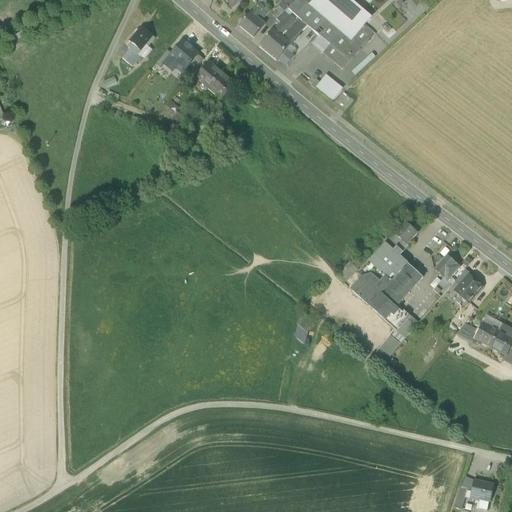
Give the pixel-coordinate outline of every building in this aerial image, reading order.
[(225,0),(232,8),(241,0),(225,0)] [(251,0),(252,0),(258,6),(259,4),(265,9),(268,6),(265,0),(251,0)] [(288,0),(272,15),(276,20),(277,19),(298,0),(288,0)] [(323,55),(334,64),(353,42),(328,19),(310,5),(315,0),(298,0),(277,19),(276,20),(280,24),(274,30),(291,44),(308,27),(319,36),(330,46),(323,55)] [(347,0),(315,0),(310,5),(328,19),(353,42),(365,27),(365,26),(370,19),(347,0)] [(251,13),(258,19),(265,9),(259,4),(258,6),(251,13)] [(240,27),(254,39),(265,25),(258,19),(251,13),(240,27)] [(365,27),(353,42),(334,64),(342,70),(372,33),(373,33),(365,27)] [(130,42),(131,43),(141,52),(146,46),(153,37),(142,28),(130,42)] [(262,45),(278,59),(285,51),(290,45),(291,44),(274,30),(262,45)] [(311,45),(323,55),(330,46),(319,36),(311,45)] [(172,55),(164,65),(172,72),(179,65),(186,70),(191,65),(198,55),(199,55),(191,49),(192,49),(191,48),(188,46),(188,45),(188,46),(183,42),(172,55)] [(138,55),(141,52),(131,43),(128,47),(131,50),(127,54),(134,60),(138,55)] [(297,50),(290,45),(285,51),(292,56),(297,50)] [(152,51),(146,46),(141,52),(138,55),(144,60),(152,51)] [(156,65),(160,69),(164,65),(172,55),(168,51),(156,65)] [(278,59),(286,65),(293,57),(292,56),(285,51),(278,59)] [(123,59),(132,68),(137,62),(134,60),(127,54),(123,59)] [(372,54),(352,73),(356,77),(376,58),(372,54)] [(191,65),(197,70),(204,61),(198,55),(191,65)] [(195,80),(209,92),(222,75),(209,64),(195,80)] [(236,86),(222,75),(209,92),(222,102),(236,86)] [(114,77),(103,83),(106,89),(117,84),(114,77)] [(317,88),(333,101),(342,89),(326,77),(320,84),(317,88)] [(311,87),(315,90),(317,88),(320,84),(316,81),(311,87)] [(107,98),(117,103),(119,97),(109,92),(107,98)] [(159,116),(168,124),(176,114),(166,107),(159,116)] [(133,127),(148,133),(151,124),(137,118),(133,127)] [(385,245),(394,252),(397,249),(403,242),(407,246),(417,234),(405,223),(394,235),(385,245)] [(409,247),(407,246),(403,242),(397,249),(403,254),(409,247)] [(423,278),(400,258),(394,252),(385,245),(369,263),(374,267),(365,277),(352,292),(385,321),(397,308),(423,278)] [(403,254),(397,249),(394,252),(400,258),(403,254)] [(444,278),(448,282),(460,269),(457,266),(457,265),(448,257),(435,271),(444,278)] [(462,264),(467,269),(473,262),(468,257),(462,264)] [(351,263),(339,274),(346,282),(358,271),(351,263)] [(455,283),(460,288),(470,276),(471,275),(466,270),(455,283)] [(455,293),(468,304),(483,288),(470,276),(460,288),(455,293)] [(434,290),(438,286),(441,282),(437,278),(430,287),(434,290)] [(452,286),(448,282),(444,278),(441,282),(438,286),(446,293),(448,291),(452,286)] [(448,291),(453,295),(455,293),(460,288),(455,283),(452,286),(448,291)] [(396,331),(397,332),(399,330),(398,330),(410,316),(404,311),(403,313),(397,308),(385,321),(396,331)] [(301,311),(297,325),(308,334),(316,322),(301,311)] [(399,330),(407,338),(419,324),(410,316),(398,330),(399,330)] [(499,333),(503,326),(486,317),(483,324),(499,333)] [(475,339),(491,348),(499,333),(483,324),(479,332),(475,339)] [(308,334),(297,325),(294,338),(305,345),(308,334)] [(457,335),(467,340),(473,329),(465,325),(457,335)] [(511,330),(503,326),(499,333),(511,340),(511,330)] [(479,332),(473,329),(467,340),(473,343),(475,339),(479,332)] [(396,331),(391,337),(400,345),(407,338),(399,330),(397,332),(396,331)] [(510,351),(511,346),(511,340),(499,333),(491,348),(506,356),(507,357),(510,351)] [(390,337),(379,349),(389,358),(400,345),(391,337),(390,337)] [(383,365),(389,358),(379,349),(373,357),(383,365)] [(503,361),(511,366),(511,352),(510,351),(507,357),(506,356),(503,361)] [(490,504),(494,485),(493,485),(493,486),(475,482),(475,481),(474,481),(470,500),(480,502),(480,501),(489,503),(490,504)] [(454,509),(461,511),(468,492),(460,490),(454,509)]
